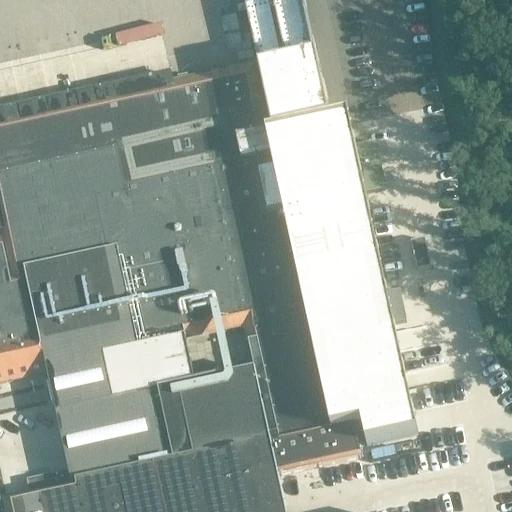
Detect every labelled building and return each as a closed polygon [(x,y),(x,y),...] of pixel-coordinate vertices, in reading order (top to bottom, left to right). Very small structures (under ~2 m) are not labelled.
[(100,66),(144,56),(140,39),(96,49),(100,66)] [(264,511),(258,483),(362,460),(355,426),(411,414),(352,142),(274,159),(255,68),(172,86),(170,76),(0,112),(0,235),(0,237),(0,236),(0,384),(47,374),(68,472),(26,481),(29,494),(2,500),(4,511),(264,511)] [(269,102),(268,119),(291,119),(292,103),(269,102)] [(354,149),(364,196),(385,191),(375,144),(354,149)] [(411,245),(417,273),(431,270),(425,241),(411,245)] [(388,295),(394,326),(407,323),(400,293),(388,295)] [(471,511),(474,505),(462,500),(463,494),(456,469),(438,462),(425,465),(422,464),(395,471),(394,484),(401,511),(471,511)]
